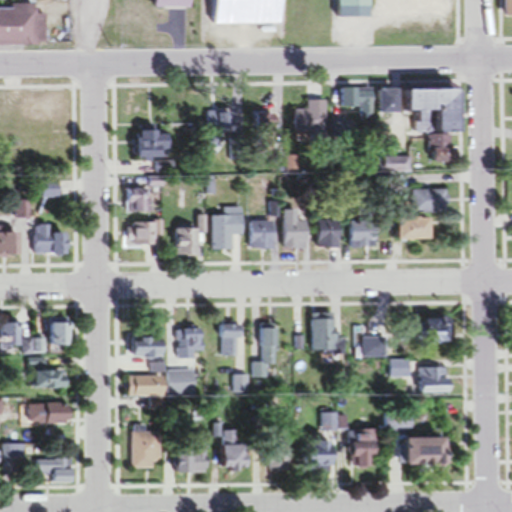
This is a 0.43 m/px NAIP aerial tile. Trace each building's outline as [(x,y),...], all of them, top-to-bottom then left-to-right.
[(192,0),(155,0),(155,12),(193,12),(192,0)] [(282,0),(213,0),(213,29),(283,29),(282,0)] [(338,0),(338,11),(371,11),(371,0),(338,0)] [(46,17),(36,18),(36,12),(0,12),(0,50),(46,49),(46,17)] [(342,113),(333,113),(333,136),(374,136),(374,93),(342,93),(342,113)] [(462,96),(382,96),(382,136),(401,136),(401,119),(412,119),(412,138),(430,138),(431,169),(459,169),(459,153),(451,153),(451,137),(462,137),(462,96)] [(325,135),(325,105),(307,105),(307,114),(293,114),(293,135),(325,135)] [(206,148),(224,148),(224,138),(231,138),(231,117),(206,117),(206,148)] [(250,139),(278,139),(278,117),(250,117),(250,139)] [(138,164),(170,164),(170,134),(138,134),(138,164)] [(125,192),(125,217),(151,217),(151,191),(168,191),(168,182),(146,182),(146,192),(125,192)] [(56,202),(56,189),(42,189),(42,202),(56,202)] [(447,217),(447,195),(410,195),(410,217),(447,217)] [(281,215),(281,253),(306,253),(305,214),(281,215)] [(241,240),(242,215),(222,215),(222,221),(210,221),(210,255),(232,255),(232,240),(241,240)] [(431,223),(396,223),(396,245),(431,246),(431,223)] [(315,253),(338,253),(338,224),(315,224),(315,253)] [(129,249),(159,249),(159,226),(129,226),(129,249)] [(249,255),(274,255),(274,226),(249,226),(249,255)] [(348,227),(348,253),(376,253),(376,227),(348,227)] [(0,261),(16,261),(16,231),(0,231),(0,261)] [(33,260),(67,260),(67,232),(33,232),(33,260)] [(173,261),(199,261),(199,233),(173,233),(173,261)] [(0,324),(0,336),(3,354),(20,351),(15,322),(0,324)] [(70,323),(47,323),(47,352),(70,352),(70,323)] [(343,342),(333,342),(333,323),(311,323),(311,358),(343,358),(343,342)] [(415,324),(415,350),(451,350),(451,324),(415,324)] [(240,360),(240,327),(218,327),(218,360),(240,360)] [(250,367),(250,382),(265,383),(265,369),(274,369),(275,329),(258,328),(257,367),(250,367)] [(202,332),(174,332),(174,362),(202,362),(202,332)] [(130,362),(164,362),(164,342),(130,342),(130,362)] [(363,360),(382,360),(382,349),(363,349),(363,360)] [(439,373),(415,373),(415,398),(450,398),(450,384),(439,384),(439,373)] [(66,394),(66,374),(33,374),(33,394),(66,394)] [(128,401),(193,401),(193,378),(128,378),(128,401)] [(230,396),(244,397),(244,380),(231,380),(230,396)] [(72,428),(72,409),(27,409),(27,428),(72,428)] [(318,435),(335,435),(335,419),(318,419),(318,435)] [(409,437),(409,419),(382,419),(382,437),(409,437)] [(160,436),(131,436),(131,473),(160,473),(160,436)] [(376,473),(376,436),(349,436),(349,473),(376,473)] [(248,477),(248,449),(234,449),(234,437),(223,437),(222,476),(248,477)] [(405,472),(448,472),(448,445),(405,445),(405,472)] [(302,472),(335,472),(335,448),(302,448),(302,472)] [(206,478),(206,451),(173,451),(173,478),(206,478)] [(289,478),(289,453),(264,453),(264,478),(289,478)] [(74,489),(74,465),(30,465),(30,482),(50,482),(50,489),(74,489)]
